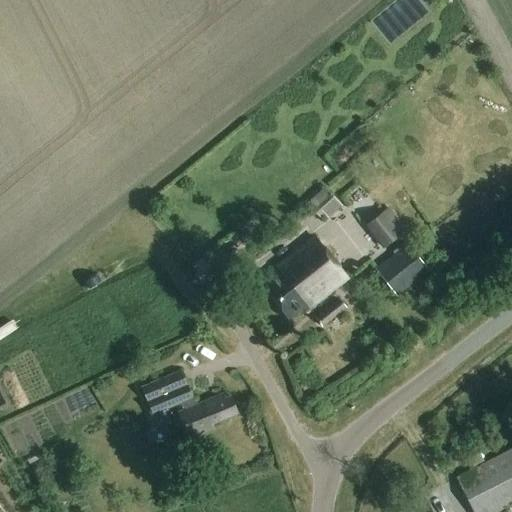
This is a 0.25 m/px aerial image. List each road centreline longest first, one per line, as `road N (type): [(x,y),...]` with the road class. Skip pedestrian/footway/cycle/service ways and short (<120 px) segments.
road 1 (unclassified): [(330,462),(511,314)]
road 2 (residential): [(330,462),(302,443),(232,326)]
